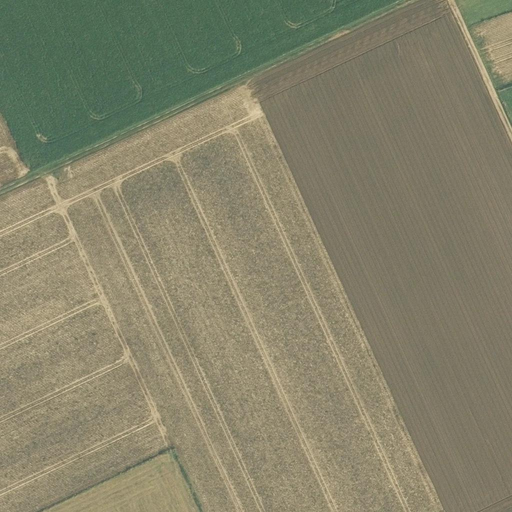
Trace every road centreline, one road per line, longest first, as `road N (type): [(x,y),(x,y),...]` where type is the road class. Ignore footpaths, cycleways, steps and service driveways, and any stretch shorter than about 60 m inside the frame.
road 1 (track): [(0,192),(410,0)]
road 2 (track): [(451,0),(511,133)]
